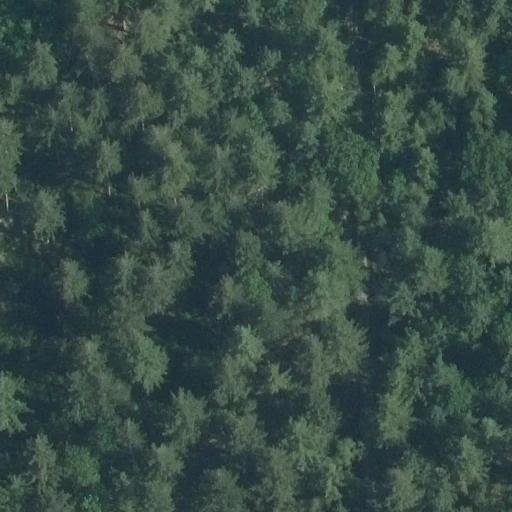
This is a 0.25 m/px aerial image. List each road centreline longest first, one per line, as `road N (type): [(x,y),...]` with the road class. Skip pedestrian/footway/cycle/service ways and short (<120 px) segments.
road 1 (unknown): [(130,6),(228,175),(349,417),(363,424)]
road 2 (track): [(363,424),(351,0)]
road 3 (unknown): [(279,511),(363,424)]
